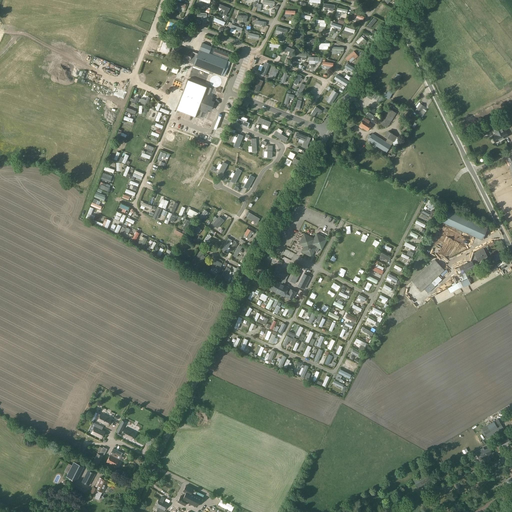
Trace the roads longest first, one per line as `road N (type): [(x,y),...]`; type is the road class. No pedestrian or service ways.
road 1 (unclassified): [(129,511),(293,190),(398,23)]
road 2 (unclassified): [(398,23),(511,251)]
road 3 (unclassified): [(390,511),(427,501),(511,450)]
